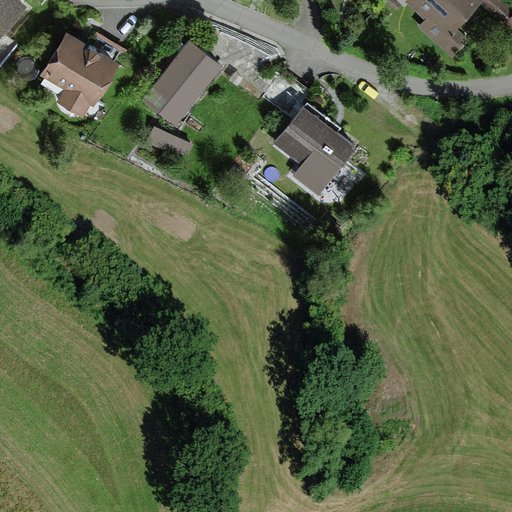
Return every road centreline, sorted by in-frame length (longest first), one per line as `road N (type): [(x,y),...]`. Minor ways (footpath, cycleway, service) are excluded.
road 1 (residential): [(202,0),(404,82),(449,90),(511,83)]
road 2 (track): [(370,71),(511,209)]
